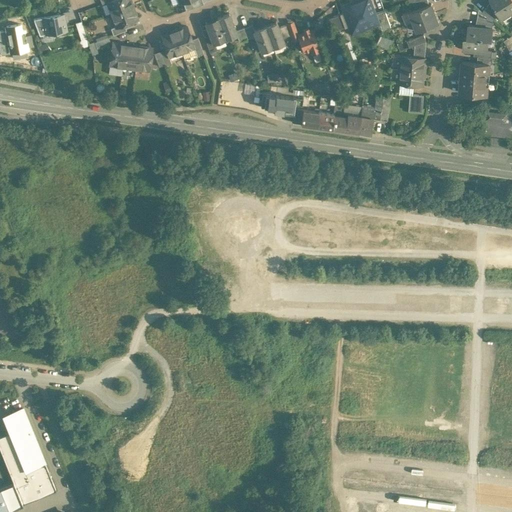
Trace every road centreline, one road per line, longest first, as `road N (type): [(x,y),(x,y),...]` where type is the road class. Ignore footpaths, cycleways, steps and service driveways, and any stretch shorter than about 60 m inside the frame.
road 1 (secondary): [(0,98),(403,155)]
road 2 (unclassified): [(96,383),(113,408),(129,408),(144,391),(138,368),(124,361),(98,376)]
